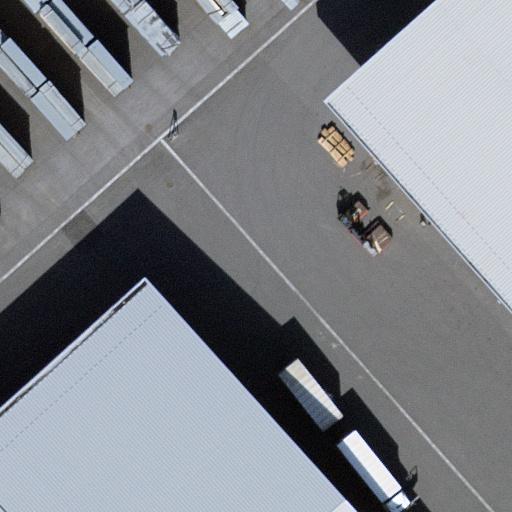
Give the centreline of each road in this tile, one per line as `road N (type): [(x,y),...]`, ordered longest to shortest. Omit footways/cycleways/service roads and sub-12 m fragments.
road 1 (unknown): [(442,511),(192,204)]
road 2 (unknown): [(384,0),(192,204)]
road 3 (unknown): [(192,204),(0,368)]
